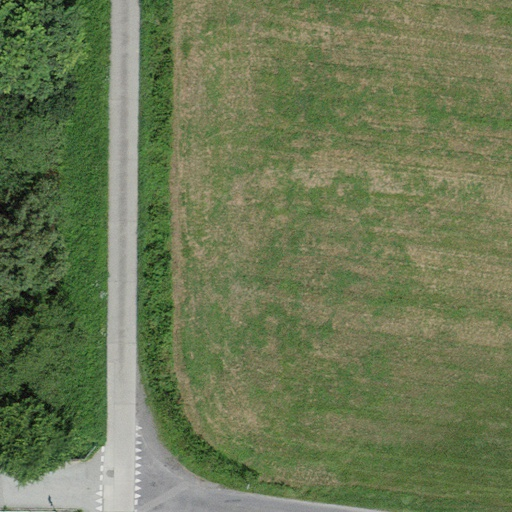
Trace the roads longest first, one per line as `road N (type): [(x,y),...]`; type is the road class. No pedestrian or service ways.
road 1 (unclassified): [(124,0),(118,492)]
road 2 (unclassified): [(276,511),(118,492)]
